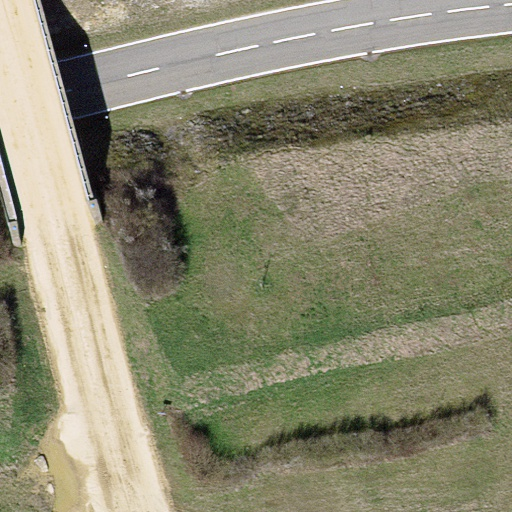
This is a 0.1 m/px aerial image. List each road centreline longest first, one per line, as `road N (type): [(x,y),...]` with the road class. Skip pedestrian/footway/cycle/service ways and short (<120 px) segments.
road 1 (secondary): [(511,0),(297,34),(0,107)]
road 2 (track): [(126,511),(0,28)]
